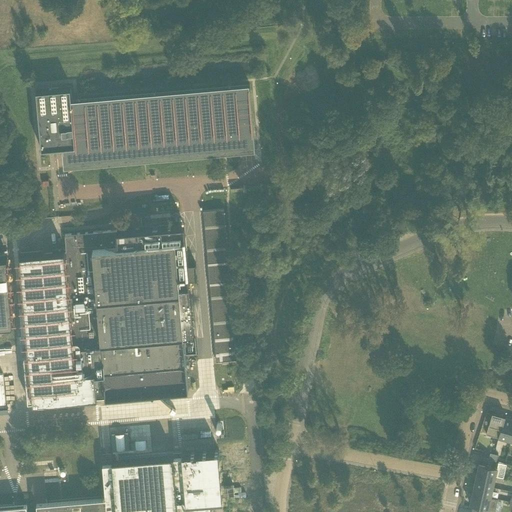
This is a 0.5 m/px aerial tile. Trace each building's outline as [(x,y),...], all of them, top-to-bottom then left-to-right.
[(63,145),(64,166),(255,150),(249,83),(71,99),(70,86),(37,89),(42,147),(63,145)] [(66,249),(65,234),(60,200),(20,206),(0,207),(0,254),(7,254),(21,252),(66,249)] [(203,210),(208,262),(228,260),(223,208),(203,210)] [(188,387),(186,363),(182,312),(192,311),(184,223),(65,234),(66,249),(21,252),(23,286),(25,306),(29,353),(24,354),(28,400),(34,399),(34,400),(188,387)] [(0,322),(13,322),(7,254),(0,254),(0,322)] [(211,284),(215,338),(214,338),(216,360),(237,359),(230,283),(211,284)] [(370,440),(386,443),(392,413),(400,415),(408,370),(407,370),(403,369),(393,367),(392,367),(391,367),(389,366),(389,367),(380,365),(376,364),(367,363),(367,362),(365,362),(364,362),(363,361),(363,362),(361,362),(359,372),(358,376),(359,376),(357,382),(357,384),(357,385),(356,386),(357,387),(355,395),(354,400),(353,408),(352,408),(352,410),(351,418),(350,418),(350,423),(350,424),(348,432),(348,434),(348,436),(354,437),(356,437),(357,437),(357,438),(358,438),(360,438),(364,439),(366,439),(368,440),(368,439),(368,440),(370,440)] [(498,438),(505,415),(492,411),(486,433),(498,437),(498,438)] [(498,438),(511,441),(511,436),(511,417),(505,416),(505,415),(498,438)] [(194,423),(181,424),(182,436),(195,435),(194,423)] [(0,511),(212,511),(211,500),(223,499),(223,494),(229,494),(229,493),(230,493),(229,486),(228,486),(228,485),(222,486),(219,449),(182,453),(182,455),(174,456),(174,453),(112,458),(112,455),(103,456),(103,461),(106,495),(37,501),(37,511),(27,511),(27,502),(0,504),(0,511)] [(479,462),(477,472),(495,476),(496,476),(503,477),(507,463),(499,462),(498,466),(479,462)] [(474,482),(493,487),(495,476),(477,472),(474,482)] [(474,482),(472,492),(491,497),(493,487),(474,482)] [(472,492),(470,503),(473,503),(472,510),(480,511),(494,511),(497,498),(491,497),(472,492)]
